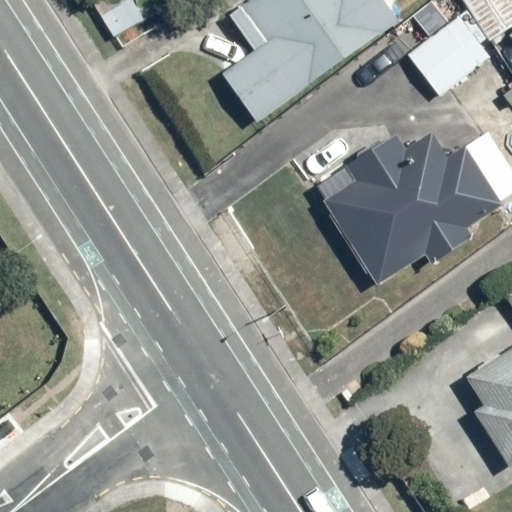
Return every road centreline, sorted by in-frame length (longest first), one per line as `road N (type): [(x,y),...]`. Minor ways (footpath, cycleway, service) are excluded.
road 1 (secondary): [(0,66),(210,368)]
road 2 (residential): [(5,511),(210,368)]
road 3 (secondary): [(210,368),(301,511)]
